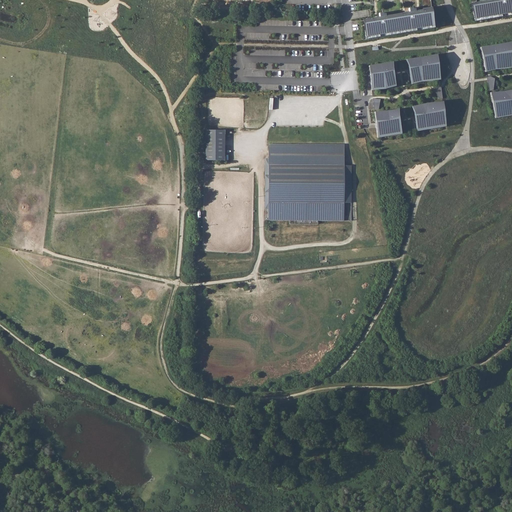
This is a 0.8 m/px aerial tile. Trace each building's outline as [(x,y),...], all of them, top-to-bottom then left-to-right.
[(421,0),(423,9),(432,7),(430,0),(421,0)] [(471,4),(474,23),(511,16),(511,0),(488,0),(489,1),(479,2),(477,3),(471,4)] [(363,20),(365,41),(434,30),(432,7),(422,9),(415,13),(415,9),(409,10),(409,14),(401,15),(386,17),(385,13),(379,14),(379,18),(363,20)] [(480,48),(485,73),(494,71),(511,69),(511,53),(511,52),(511,49),(511,43),(480,48)] [(437,54),(406,59),(408,66),(409,70),(411,84),(421,82),(440,79),(437,54)] [(369,66),(372,90),(385,89),(396,86),(393,73),(393,68),(393,62),(369,66)] [(439,99),(442,99),(441,85),(437,85),(433,89),(439,99)] [(511,90),(489,94),(495,120),(511,116),(511,90)] [(427,103),(412,107),(415,117),(418,128),(419,131),(446,127),(443,102),(427,103)] [(376,125),(377,138),(401,134),(401,131),(399,119),(398,115),(398,109),(387,111),(374,112),(376,125)] [(227,130),(208,129),(207,155),(225,155),(227,130)] [(345,145),(268,144),(268,158),(268,209),(268,220),(305,221),(343,221),(344,204),(351,203),(352,184),(352,166),(344,166),(345,145)]
